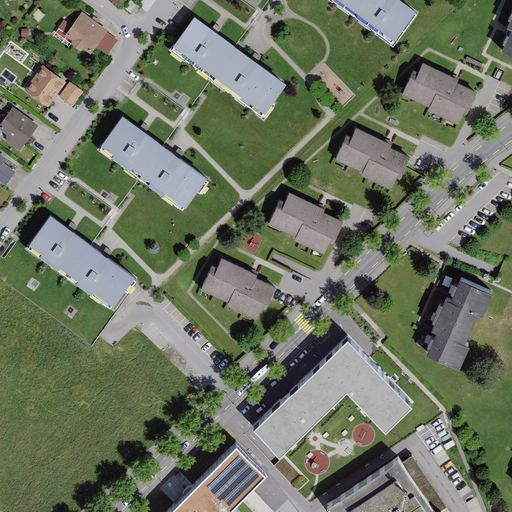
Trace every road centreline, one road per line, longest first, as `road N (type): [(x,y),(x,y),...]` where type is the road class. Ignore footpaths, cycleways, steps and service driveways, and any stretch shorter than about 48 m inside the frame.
road 1 (tertiary): [(109,511),(511,132)]
road 2 (residential): [(0,231),(142,36)]
